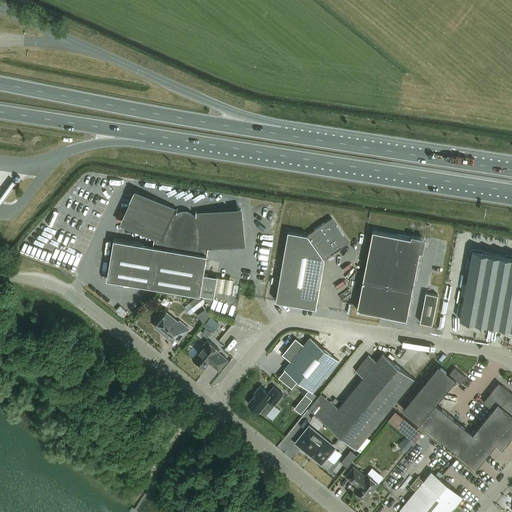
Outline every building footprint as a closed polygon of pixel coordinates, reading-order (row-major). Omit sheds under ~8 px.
[(107,279),(147,285),(214,297),(218,276),(204,274),(209,246),(244,242),(241,209),(197,213),(197,212),(177,208),(177,210),(136,192),(122,222),(155,237),(154,245),(114,239),(107,279)] [(288,231),(276,301),(316,308),(325,259),(349,242),(332,217),(308,234),(288,231)] [(373,230),(363,280),(358,309),(407,319),(420,250),(422,251),(425,239),(413,236),(412,238),(373,230)] [(511,328),(511,257),(473,250),(461,319),(511,328)] [(426,292),(420,322),(433,324),(438,295),(426,292)] [(197,297),(184,307),(190,315),(204,303),(204,298),(197,297)] [(200,312),(204,320),(212,316),(208,308),(200,312)] [(190,329),(180,320),(178,323),(166,313),(156,326),(163,331),(161,332),(172,341),(175,336),(180,340),(190,329)] [(212,331),(218,323),(210,317),(204,325),(212,331)] [(310,337),(284,369),(309,389),(313,392),(339,360),(310,337)] [(220,350),(208,340),(193,358),(205,368),(208,364),(208,362),(210,362),(214,365),(213,365),(219,370),(228,359),(219,352),(220,350)] [(377,360),(369,354),(356,370),(363,377),(339,407),(331,401),(318,417),(357,449),(415,378),(383,353),(377,360)] [(404,408),(421,422),(477,468),(497,443),(503,448),(511,437),(511,392),(499,382),(483,402),(493,409),(473,434),(436,404),(456,379),(461,383),(467,376),(455,367),(450,373),(439,364),(404,408)] [(266,416),(275,404),(283,394),(274,386),(269,392),(260,385),(255,392),(256,393),(248,403),(259,412),(260,411),(266,416)] [(309,389),(306,394),(313,400),(316,395),(313,392),(309,389)] [(423,432),(396,411),(388,420),(406,435),(398,445),(406,452),(411,445),(414,447),(417,443),(415,441),(423,432)] [(297,443),(322,463),(334,447),(310,427),(297,443)] [(366,499),(379,483),(367,473),(365,476),(354,467),(346,476),(358,485),(354,489),(366,499)] [(450,511),(463,496),(432,470),(400,510),(403,511),(450,511)] [(411,486),(415,489),(423,480),(418,476),(411,486)]
